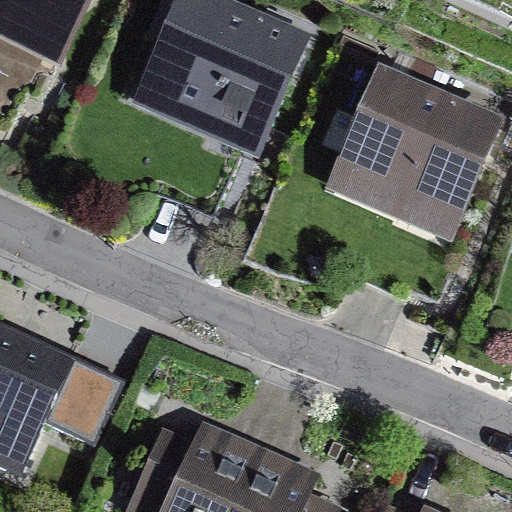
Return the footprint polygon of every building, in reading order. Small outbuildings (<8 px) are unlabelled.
[(96,0),(0,0),(0,39),(61,70),(96,0)] [(312,43),(218,0),(176,0),(130,100),(259,159),(312,43)] [(505,126),(380,71),(329,184),(455,240),(505,126)] [(75,369),(0,335),(0,463),(31,478),(75,369)] [(234,511),(261,451),(199,423),(190,443),(162,431),(125,511),(234,511)] [(321,477),(261,451),(234,511),(337,511),(311,500),(321,477)]
